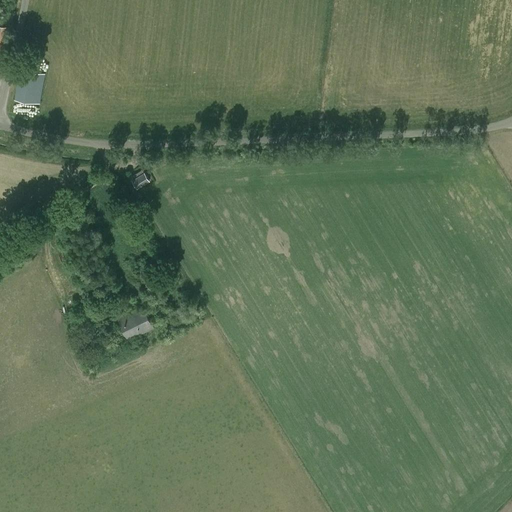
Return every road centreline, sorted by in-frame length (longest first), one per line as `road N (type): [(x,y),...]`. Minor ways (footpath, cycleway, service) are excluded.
road 1 (unclassified): [(511,120),(453,134),(119,144),(0,126)]
road 2 (track): [(228,355),(103,160),(104,144)]
